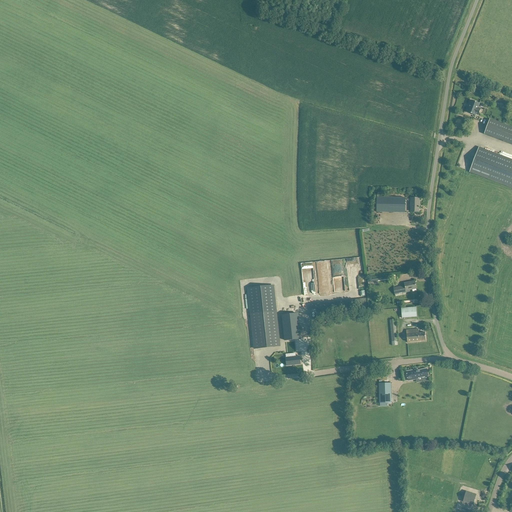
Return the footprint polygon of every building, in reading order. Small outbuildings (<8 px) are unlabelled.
[(478,108),(480,103),(472,100),(467,112),(475,116),(476,114),(477,112),(479,113),(481,109),(478,108)] [(484,134),(511,144),(511,127),(490,119),(484,134)] [(470,171),(511,187),(511,160),(479,148),(470,171)] [(405,213),(405,198),(377,197),(377,212),(405,213)] [(419,198),(411,198),(411,211),(419,212),(419,207),(419,206),(419,198)] [(415,281),(405,283),(405,286),(394,288),(395,294),(410,291),(409,290),(416,288),(415,281)] [(252,324),(254,349),(280,346),(278,323),(283,323),(282,318),(277,318),(274,286),(249,288),(253,323),(252,324)] [(361,307),(360,299),(311,304),(311,312),(361,307)] [(416,307),(401,308),(402,318),(417,316),(416,307)] [(298,314),(283,315),(285,341),(300,339),(298,314)] [(426,340),(425,332),(419,333),(419,329),(406,330),(407,342),(426,340)] [(292,357),(286,358),(287,365),(293,365),(293,364),(295,364),(295,365),(301,364),(300,356),(296,357),(295,353),(292,354),(292,357)] [(418,378),(428,376),(427,369),(418,370),(418,369),(415,370),(415,369),(415,370),(407,371),(408,381),(418,379),(418,378)] [(430,396),(430,384),(425,384),(425,381),(406,381),(406,389),(401,389),(401,396),(430,396)] [(380,403),(391,402),(391,383),(379,383),(380,403)] [(466,491),(463,501),(473,504),(476,494),(466,491)]
